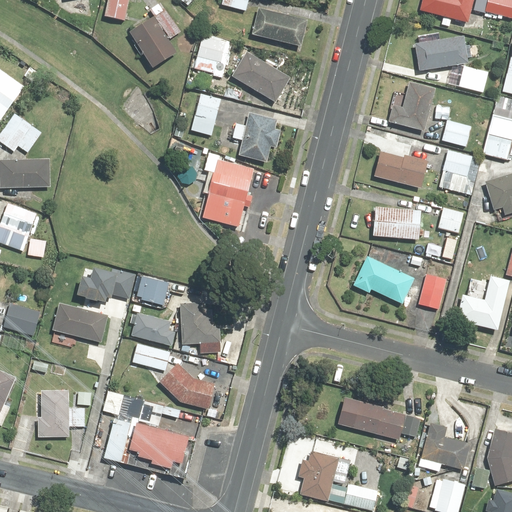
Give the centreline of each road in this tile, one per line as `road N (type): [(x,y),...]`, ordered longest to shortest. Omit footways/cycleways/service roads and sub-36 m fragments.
road 1 (tertiary): [(285,320),(367,0)]
road 2 (residential): [(511,379),(285,320)]
road 3 (tertiary): [(235,511),(285,320)]
road 4 (residential): [(157,511),(0,471)]
